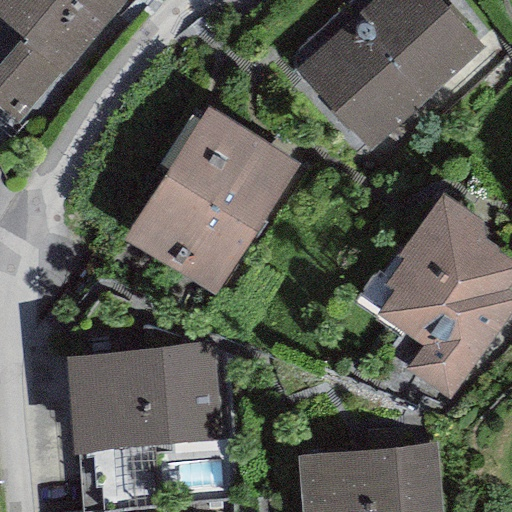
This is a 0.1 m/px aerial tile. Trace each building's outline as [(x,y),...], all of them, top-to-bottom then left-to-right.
[(0,0),(0,6),(31,32),(0,68),(0,104),(17,118),(116,0),(0,0)] [(434,0),(381,0),(307,68),(369,136),(473,41),(434,0)] [(210,111),(132,231),(213,283),(291,164),(210,111)] [(0,234),(21,226),(0,173),(0,234)] [(392,276),(400,282),(383,307),(433,341),(415,367),(449,390),(511,297),(511,296),(501,288),(511,271),(511,264),(471,236),(481,222),(446,199),(392,276)] [(220,344),(75,351),(81,458),(226,451),(220,344)] [(436,511),(432,448),(305,457),(308,511),(436,511)]
